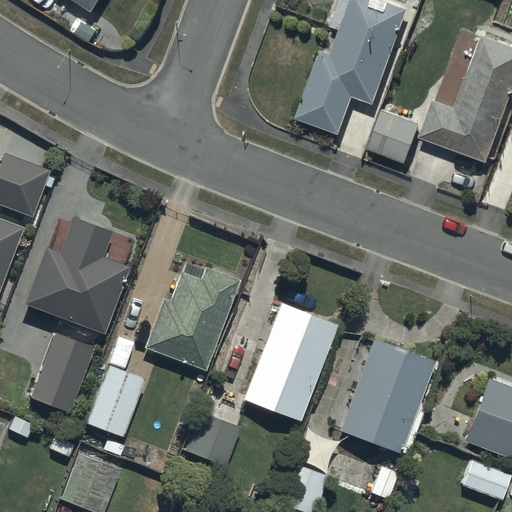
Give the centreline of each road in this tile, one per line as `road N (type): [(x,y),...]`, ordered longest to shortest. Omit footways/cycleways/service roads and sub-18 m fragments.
road 1 (residential): [(511,270),(165,136)]
road 2 (residential): [(165,136),(0,52)]
road 3 (residential): [(165,136),(216,0)]
